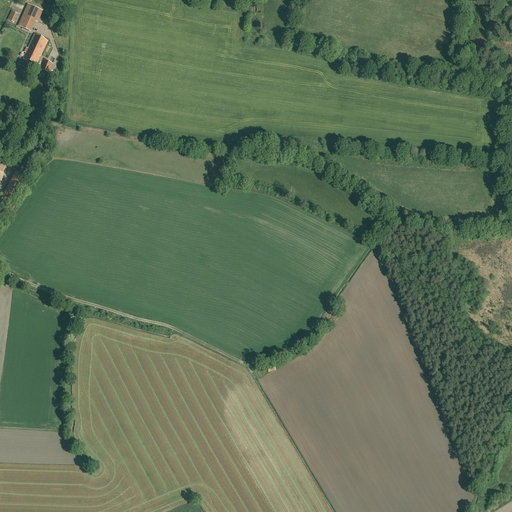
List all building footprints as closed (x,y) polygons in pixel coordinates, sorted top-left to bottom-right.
[(28,4),(18,26),(31,32),(36,22),(38,23),(43,11),(28,4)] [(14,23),(18,14),(12,11),(7,20),(14,23)] [(23,59),(26,60),(36,65),(48,41),(34,35),(28,48),(27,50),(26,53),(23,59)] [(43,60),(40,69),(49,74),(53,64),(43,60)] [(1,200),(10,205),(25,176),(15,171),(1,200)]
